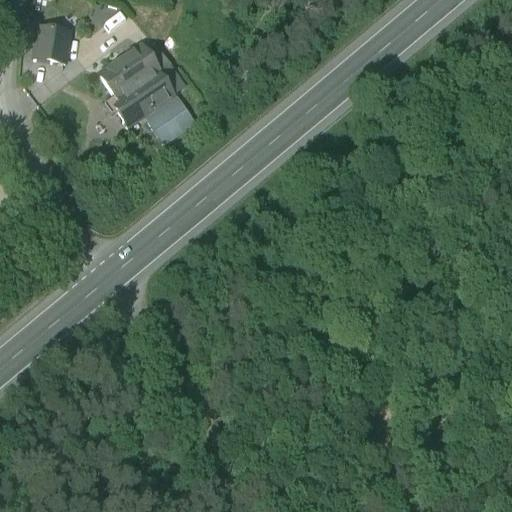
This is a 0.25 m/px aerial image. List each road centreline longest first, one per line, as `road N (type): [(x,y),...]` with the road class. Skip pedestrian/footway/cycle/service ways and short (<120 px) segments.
road 1 (primary): [(108,281),(446,0)]
road 2 (unclassified): [(22,0),(9,107),(28,165),(108,281)]
road 3 (track): [(231,511),(150,331),(108,281)]
road 4 (primary): [(0,372),(108,281)]
